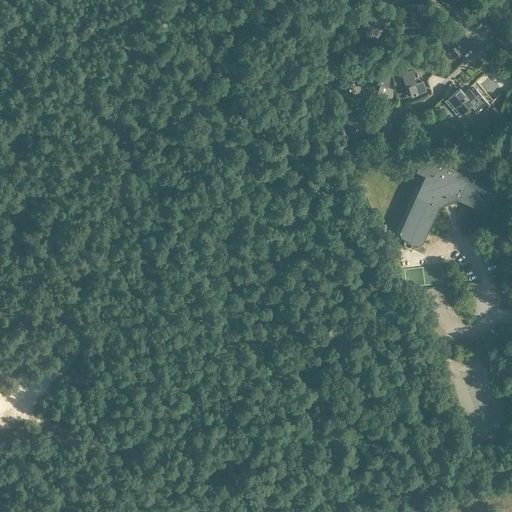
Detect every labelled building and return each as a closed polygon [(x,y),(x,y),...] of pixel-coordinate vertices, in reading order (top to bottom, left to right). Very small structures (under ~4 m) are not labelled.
[(416,4),(406,6),(408,16),(410,16),(412,27),(418,26),(419,28),(423,27),(420,11),(418,11),(416,4)] [(494,8),(498,13),(503,8),(498,4),(494,8)] [(479,20),(480,22),(475,27),(482,34),(490,27),(488,26),(497,18),(489,10),(479,20)] [(361,28),(359,35),(375,38),(377,28),(375,27),(377,16),(367,14),(363,28),(361,28)] [(443,40),(452,51),(454,50),(458,56),(467,49),(460,41),(459,42),(452,33),(443,40)] [(504,53),(509,48),(511,50),(511,48),(511,33),(505,40),(504,38),(496,46),(504,53)] [(369,64),(368,71),(375,73),(377,66),(369,64)] [(425,91),(422,81),(420,82),(416,69),(401,74),(406,90),(408,89),(410,96),(425,91)] [(386,98),(389,88),(387,87),(390,76),(380,73),(375,87),(378,88),(376,95),(386,98)] [(355,97),(354,86),(352,87),(351,75),(340,76),(341,91),(344,90),(344,98),(355,97)] [(469,87),(472,89),(470,91),(469,89),(464,94),(459,88),(444,101),(458,117),(463,113),(466,116),(475,117),(478,114),(493,101),(476,81),(469,87)] [(363,136),(360,126),(358,126),(355,115),(344,118),(348,132),(351,132),(353,139),(363,136)] [(383,117),(383,124),(381,124),(382,139),(393,138),(392,127),(394,126),(393,116),(383,117)] [(419,132),(411,134),(412,140),(421,138),(419,132)] [(410,247),(412,243),(418,245),(423,243),(439,207),(458,200),(494,216),(499,214),(501,210),(504,211),(507,211),(508,206),(507,204),(504,202),(506,197),(504,192),(447,167),(451,158),(445,155),(418,165),(415,172),(424,176),(399,233),(401,238),(405,240),(403,244),(404,246),(408,248),(410,247)] [(476,418),(493,411),(486,391),(475,395),(469,398),(476,418)]
